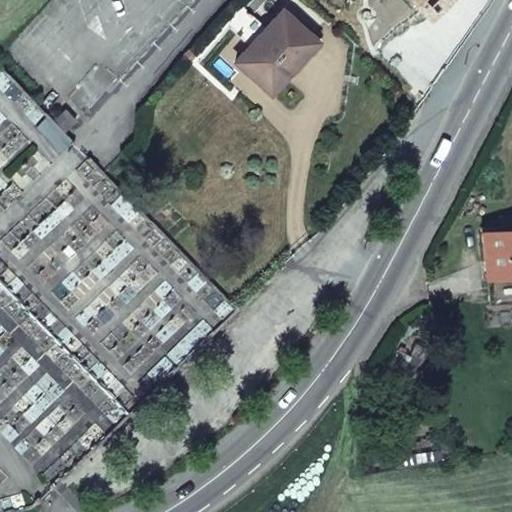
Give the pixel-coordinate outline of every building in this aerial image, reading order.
[(413,0),(427,16),(443,0),(413,0)] [(227,24),(250,45),(267,26),(244,5),(227,24)] [(269,91),(314,41),(281,11),(267,26),(250,45),(236,59),(269,91)] [(62,133),(73,121),(64,111),(53,122),(62,133)] [(59,149),(69,140),(62,133),(53,122),(49,118),(41,127),(59,149)] [(511,230),(480,233),(484,278),(511,275),(511,230)] [(396,350),(386,372),(397,378),(407,356),(396,350)]
